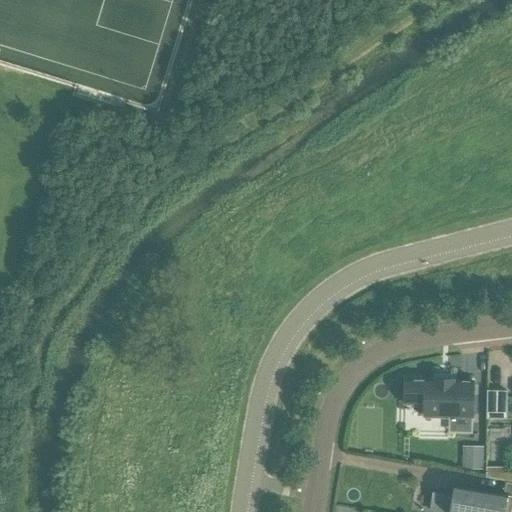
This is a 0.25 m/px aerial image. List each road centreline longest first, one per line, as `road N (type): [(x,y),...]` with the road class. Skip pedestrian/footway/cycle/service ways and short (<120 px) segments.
road 1 (unknown): [(511,76),(308,174),(219,228),(164,277),(122,345),(95,428),(92,511)]
road 2 (residential): [(312,511),(332,404),(348,377),(398,345),(511,328)]
